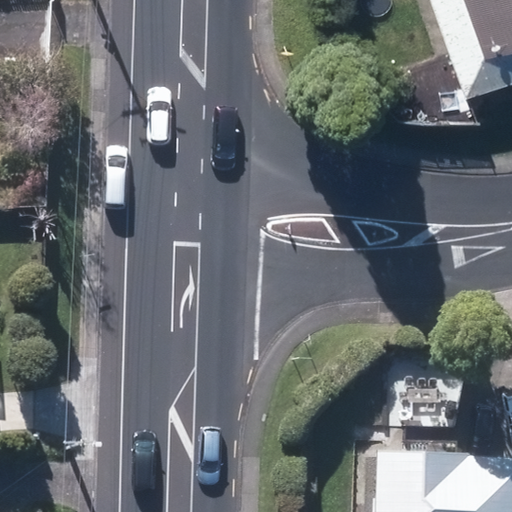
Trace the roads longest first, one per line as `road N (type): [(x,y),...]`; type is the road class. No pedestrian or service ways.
road 1 (residential): [(511,232),(339,283),(261,298),(203,297)]
road 2 (residential): [(205,177),(343,186),(511,221)]
road 3 (secondary): [(192,511),(203,297)]
road 4 (secondary): [(205,177),(198,0)]
road 5 (secondary): [(203,297),(205,177)]
